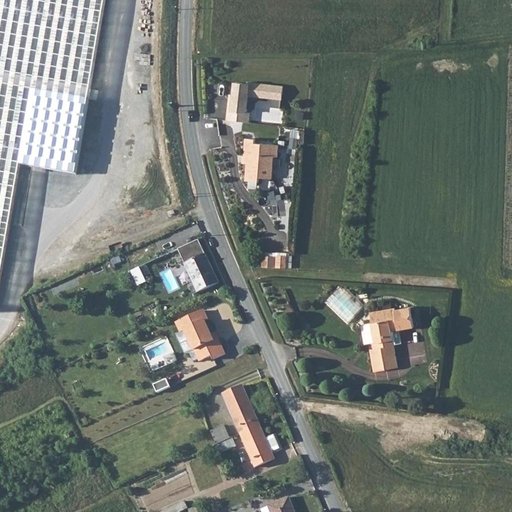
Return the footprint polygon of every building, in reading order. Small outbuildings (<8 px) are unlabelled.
[(105,0),(0,0),(0,304),(19,161),(79,170),(105,0)] [(279,104),(281,92),(247,87),(247,89),(233,87),(230,104),(227,104),(225,124),(246,127),(248,117),(244,116),(246,100),(279,104)] [(256,169),(258,145),(255,144),(255,140),(247,140),(247,156),(251,156),(250,160),(248,160),(247,169),(256,169)] [(271,178),(273,145),(258,145),(256,169),(247,169),(248,181),(260,182),(260,178),(271,178)] [(279,157),(279,146),(273,145),(271,178),(275,178),(276,157),(279,157)] [(183,264),(180,266),(189,288),(197,284),(200,291),(216,284),(197,239),(176,249),(183,264)] [(289,253),(279,253),(279,265),(289,266),(289,253)] [(131,286),(139,282),(133,268),(125,272),(131,286)] [(172,272),(171,270),(156,277),(158,280),(161,278),(163,282),(171,278),(170,274),(172,272)] [(197,284),(189,288),(192,295),(200,291),(197,284)] [(371,374),(395,369),(389,333),(411,329),(407,309),(393,312),(390,310),(366,315),(372,351),(367,352),(371,374)] [(203,312),(175,324),(179,333),(184,331),(193,352),(194,351),(199,362),(211,357),(213,361),(224,355),(217,339),(213,341),(211,337),(204,322),(207,320),(203,312)] [(170,388),(166,381),(153,387),(157,395),(170,388)] [(237,435),(257,427),(240,388),(220,397),(237,435)] [(252,469),(272,461),(269,453),(263,441),(257,427),(237,435),(252,469)] [(222,428),(208,434),(213,446),(227,440),(222,428)] [(270,437),(263,441),(269,453),(276,450),(270,437)] [(292,511),(287,499),(267,506),(266,508),(263,510),(259,511),(292,511)] [(187,501),(161,511),(182,511),(190,509),(187,501)] [(203,511),(219,511),(225,510),(222,502),(203,509),(203,511)]
